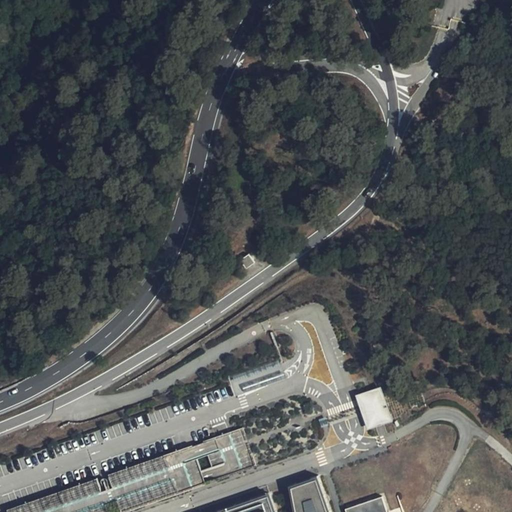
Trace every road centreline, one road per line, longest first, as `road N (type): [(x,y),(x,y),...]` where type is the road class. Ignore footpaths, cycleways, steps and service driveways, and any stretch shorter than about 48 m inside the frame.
road 1 (tertiary): [(0,427),(199,319),(350,213),(382,167),(392,109)]
road 2 (tertiary): [(220,79),(186,214),(153,286),(85,355),(0,401)]
road 3 (track): [(127,0),(0,187)]
road 4 (track): [(511,67),(495,74),(449,190),(415,235),(408,259)]
road 5 (tertiary): [(360,72),(296,65),(220,79)]
road 6 (track): [(367,224),(409,166),(422,123),(407,116)]
